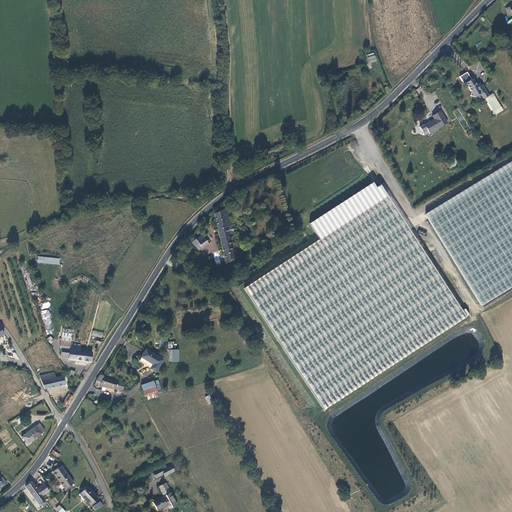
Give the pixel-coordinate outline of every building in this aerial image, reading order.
[(470,94),(474,95),(475,96),(481,92),(484,97),(489,94),(482,83),(478,85),(473,77),(466,81),(471,90),(470,94)] [(440,127),(435,118),(425,124),(430,133),(440,127)] [(511,162),(426,214),(483,306),(511,287),(511,162)] [(390,196),(244,287),(323,412),(468,316),(390,196)] [(228,236),(227,232),(226,225),(231,223),(226,207),(213,210),(220,238),(228,236)] [(201,246),(207,241),(203,237),(200,234),(195,237),(198,240),(197,242),(201,246)] [(220,238),(225,258),(233,256),(230,243),(228,236),(220,238)] [(46,335),(54,333),(48,309),(40,311),(46,335)] [(93,330),(92,335),(102,338),(103,333),(93,330)] [(72,333),(60,331),(58,347),(60,348),(68,349),(69,349),(70,344),(72,333)] [(90,361),(91,351),(91,350),(79,348),(80,345),(70,344),(69,349),(68,349),(67,356),(67,358),(90,361)] [(150,366),(150,367),(155,370),(162,357),(145,347),(140,355),(140,356),(138,359),(150,366)] [(176,348),(168,348),(168,359),(176,359),(176,348)] [(40,375),(45,388),(64,383),(64,380),(67,379),(66,375),(55,377),(54,372),(40,375)] [(122,389),(123,382),(103,376),(104,375),(99,374),(95,379),(100,381),(100,384),(114,388),(116,388),(122,389)] [(158,379),(141,384),(145,394),(146,394),(147,397),(158,393),(156,388),(160,387),(158,379)] [(68,394),(62,404),(67,407),(73,397),(68,394)] [(209,396),(204,398),(209,405),(213,403),(209,396)] [(27,441),(44,428),(39,422),(22,435),(27,441)] [(52,468),(65,486),(73,481),(57,459),(52,462),(55,466),(52,468)] [(165,468),(152,475),(152,476),(155,480),(155,481),(163,477),(164,479),(174,474),(171,468),(166,470),(165,468)] [(38,501),(43,498),(41,494),(48,489),(42,481),(36,486),(31,478),(25,482),(38,501)] [(98,496),(87,485),(80,492),(91,503),(98,496)] [(165,485),(158,489),(164,499),(152,505),(156,511),(161,511),(167,509),(168,511),(176,507),(170,495),(171,495),(165,485)]
